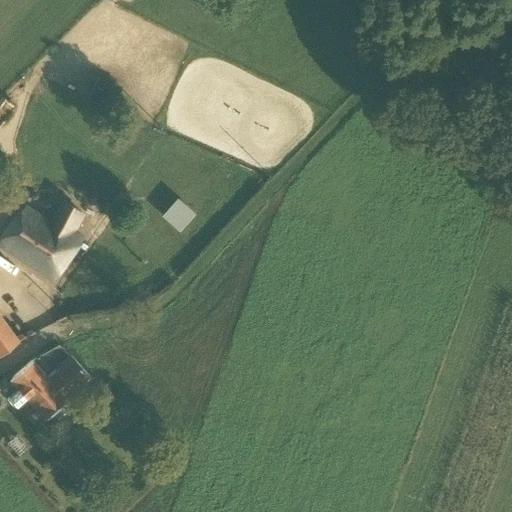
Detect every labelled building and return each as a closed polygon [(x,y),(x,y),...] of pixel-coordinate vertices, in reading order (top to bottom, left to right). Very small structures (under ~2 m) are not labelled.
[(173,197),(158,215),(177,231),(192,213),(173,197)] [(65,204),(51,227),(25,261),(53,280),(82,239),(71,232),(81,215),(65,204)] [(51,227),(26,209),(1,246),(25,261),(51,227)] [(0,324),(0,357),(15,345),(0,324)] [(74,361),(50,382),(57,389),(65,398),(89,377),(74,361)] [(32,362),(10,382),(18,391),(26,399),(35,409),(57,389),(50,382),(32,362)] [(57,389),(35,409),(45,420),(67,401),(65,398),(57,389)] [(18,391),(7,401),(15,410),(26,399),(18,391)]
